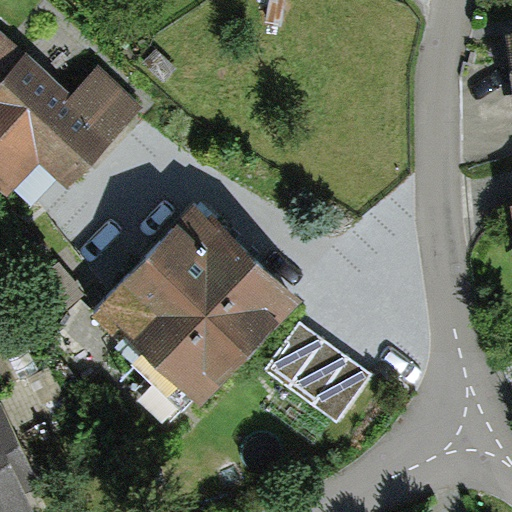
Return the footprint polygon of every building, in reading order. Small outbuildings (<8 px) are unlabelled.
[(72,95),(27,52),(26,53),(0,28),(0,194),(7,201),(40,166),(67,192),(145,111),(99,67),(72,95)] [(120,330),(198,407),(299,302),(196,204),(97,308),(120,330)] [(68,307),(100,281),(71,245),(38,270),(68,307)] [(120,330),(97,308),(92,317),(114,336),(120,330)] [(372,375),(302,323),(267,370),(337,422),(372,375)] [(40,488),(0,403),(0,511),(34,511),(27,494),(40,488)]
